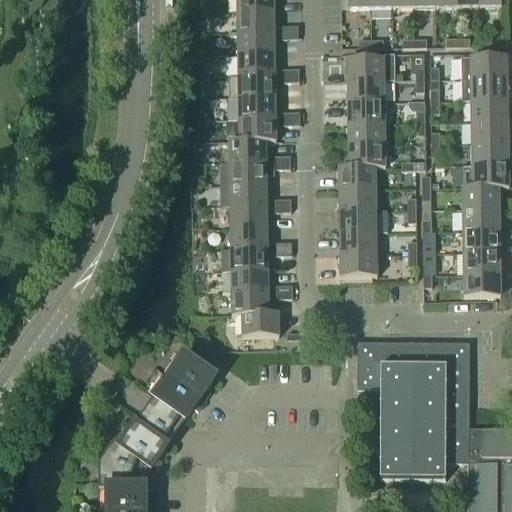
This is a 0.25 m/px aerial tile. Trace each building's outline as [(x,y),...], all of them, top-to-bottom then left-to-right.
[(235,0),(236,16),(273,16),(273,0),(235,0)] [(370,13),(369,0),(347,0),(347,14),(370,13)] [(391,0),(369,0),(370,13),(391,13),(391,0)] [(412,0),(391,0),(391,13),(413,13),(412,0)] [(434,0),(412,0),(413,13),(434,12),(434,0)] [(455,0),(434,0),(434,12),(456,12),(455,0)] [(477,0),(455,0),(456,12),(478,12),(477,0)] [(500,0),(477,0),(478,12),(500,12),(500,0)] [(236,38),(274,37),(273,16),(236,16),(236,36),(236,38)] [(298,30),(289,31),(290,44),(298,44),(298,30)] [(290,44),(289,31),(281,31),(281,44),(290,44)] [(237,60),(274,59),(274,37),(236,38),(236,36),(232,37),(232,40),(237,40),(237,60)] [(457,52),(457,43),(444,44),(445,52),(457,52)] [(469,43),(457,43),(457,52),(469,52),(469,43)] [(478,43),(478,52),(491,52),(490,43),(478,43)] [(382,44),(370,45),(370,53),(383,53),(382,44)] [(414,53),(414,44),(401,44),(401,53),(414,53)] [(426,44),(414,44),(414,53),(426,53),(426,44)] [(370,53),(370,45),(358,45),(358,54),(370,53)] [(237,81),(274,81),(274,59),(237,60),(237,80),(237,81)] [(461,84),(469,84),(506,83),(506,61),(469,61),(461,62),(461,84)] [(346,63),(346,86),(384,85),(383,63),(346,63)] [(429,72),(429,85),(438,85),(438,72),(429,72)] [(415,73),(415,85),(424,85),(423,73),(415,73)] [(290,87),(290,74),(282,74),(282,87),(290,87)] [(298,74),(290,74),(290,87),(298,87),(298,74)] [(237,103),(275,102),(274,81),(237,81),(237,80),(233,80),(233,83),(237,83),(237,103)] [(462,106),(470,106),(507,105),(506,83),(469,84),(461,84),(462,106)] [(346,86),(347,108),(384,107),(384,85),(346,86)] [(424,85),(415,85),(415,97),(424,97),(424,85)] [(430,94),(430,106),(439,106),(438,94),(430,94)] [(238,124),(275,124),(275,102),(237,103),(238,123),(238,124)] [(470,106),(470,127),(507,127),(507,105),(470,106)] [(439,106),(430,106),(430,119),(439,118),(439,106)] [(347,108),(347,129),(384,129),(384,107),(347,108)] [(415,116),(416,128),(424,128),(424,116),(415,116)] [(291,130),(291,117),(283,117),(283,130),(291,130)] [(299,117),(291,117),(291,130),(299,130),(299,117)] [(265,146),(265,147),(276,146),(275,124),(238,124),(238,123),(233,123),(233,126),(238,126),(238,145),(238,146),(265,146)] [(470,127),(471,149),(508,148),(507,127),(470,127)] [(424,128),(416,128),(416,140),(425,140),(424,128)] [(347,129),(347,151),(385,150),(384,129),(347,129)] [(430,137),(431,150),(439,149),(439,137),(430,137)] [(266,168),(265,147),(265,146),(238,146),(238,145),(228,146),(228,167),(220,167),(220,168),(266,168)] [(471,149),(471,171),(508,170),(508,148),(471,149)] [(439,149),(431,150),(431,162),(440,162),(439,149)] [(347,151),(348,172),(348,173),(375,172),(375,173),(385,173),(385,150),(347,151)] [(282,174),(281,161),(273,161),(273,174),(282,174)] [(290,161),(281,161),(282,174),(290,174),(290,161)] [(425,166),(413,167),(413,175),(425,175),(425,166)] [(413,175),(413,167),(400,167),(401,176),(413,175)] [(220,190),(266,189),(266,168),(220,168),(220,190)] [(471,171),(471,192),(499,192),(499,193),(509,192),(508,170),(471,171)] [(338,172),(338,195),(375,194),(375,173),(375,172),(348,173),(348,172),(338,172)] [(421,181),(421,193),(430,193),(430,181),(421,181)] [(220,211),(267,211),(266,189),(220,190),(220,211)] [(461,192),(462,214),(499,214),(499,193),(499,192),(471,192),(461,192)] [(430,193),(421,193),(421,205),(430,205),(430,193)] [(338,195),(338,216),(376,216),(375,194),(338,195)] [(407,204),(407,216),(416,216),(415,203),(407,204)] [(282,217),(282,204),(274,204),(274,217),(282,217)] [(290,204),(282,204),(282,217),(291,217),(290,204)] [(229,233),(267,233),(267,211),(220,211),(220,213),(229,213),(229,233)] [(462,214),(462,236),(499,235),(499,214),(462,214)] [(338,216),(339,238),(376,237),(376,216),(338,216)] [(416,216),(407,216),(407,228),(416,228),(416,216)] [(422,224),(422,236),(431,236),(431,224),(422,224)] [(221,255),(267,254),(267,233),(229,233),(230,253),(221,253),(221,255)] [(462,236),(462,258),(499,257),(499,235),(462,236)] [(431,236),(422,236),(422,249),(431,248),(431,236)] [(339,238),(339,259),(376,259),(376,237),(339,238)] [(283,261),(283,247),(275,247),(275,261),(283,261)] [(291,247),(283,247),(283,261),(291,260),(291,247)] [(407,247),(408,259),(416,259),(416,247),(407,247)] [(221,276),(230,276),(268,276),(267,254),(221,255),(221,276)] [(462,258),(463,279),(500,279),(499,257),(462,258)] [(376,259),(339,259),(340,282),(377,282),(376,259)] [(416,259),(408,259),(408,271),(417,271),(416,259)] [(422,267),(423,280),(431,279),(431,267),(422,267)] [(230,276),(230,296),(230,298),(268,297),(268,276),(230,276)] [(431,279),(423,280),(423,292),(432,292),(431,279)] [(500,279),(463,279),(463,302),(500,301),(500,279)] [(292,290),(284,291),(284,304),(292,304),(292,290)] [(284,304),(284,291),(275,291),(276,304),(284,304)] [(231,320),(241,320),(241,319),(268,319),(268,318),(268,297),(230,298),(230,296),(226,296),(226,299),(230,299),(231,320)] [(241,319),(241,320),(241,339),(236,339),(237,342),(279,341),(278,318),(268,318),(268,319),(241,319)] [(286,338),(286,345),(286,355),(312,354),(311,338),(303,339),(303,338),(286,338)] [(511,511),(511,433),(468,433),(469,348),(357,347),(357,396),(380,396),(380,484),(445,485),(445,469),(468,469),(467,511),(511,511)] [(183,360),(168,382),(204,407),(205,405),(210,398),(206,395),(214,382),(209,378),(218,365),(198,351),(189,364),(183,360)] [(202,408),(204,407),(168,382),(153,403),(154,403),(184,425),(193,412),(197,415),(202,408)] [(175,437),(184,425),(154,403),(145,416),(135,430),(165,451),(175,437)] [(161,467),(157,464),(166,451),(165,451),(135,430),(120,450),(120,451),(155,476),(157,474),(156,474),(161,467)] [(99,467),(99,493),(107,493),(107,492),(145,492),(150,493),(150,483),(155,476),(120,451),(120,450),(114,446),(99,467)] [(107,492),(107,493),(106,511),(149,511),(150,507),(145,507),(145,492),(107,492)]
